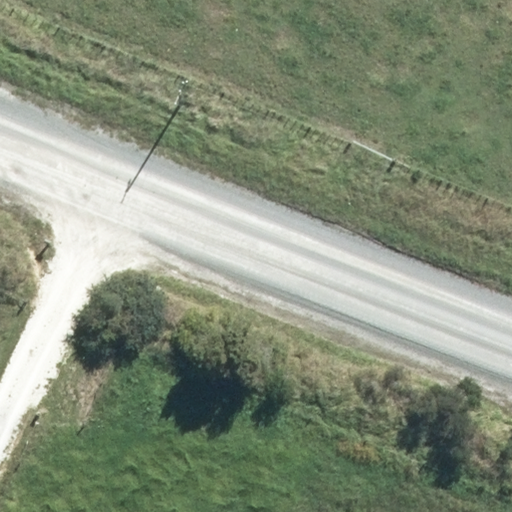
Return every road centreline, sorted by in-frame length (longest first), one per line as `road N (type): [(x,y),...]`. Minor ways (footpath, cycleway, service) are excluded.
road 1 (unclassified): [(511,394),(0,189)]
road 2 (track): [(0,478),(109,233)]
